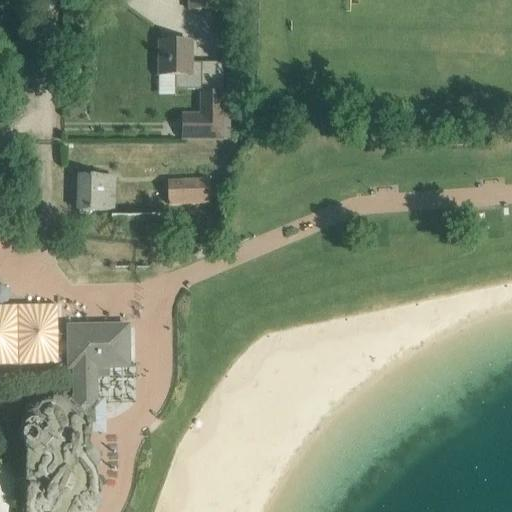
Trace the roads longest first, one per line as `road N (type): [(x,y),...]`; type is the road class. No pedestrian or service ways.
road 1 (unknown): [(160,293),(350,210),(511,187)]
road 2 (unclassified): [(46,226),(51,0)]
